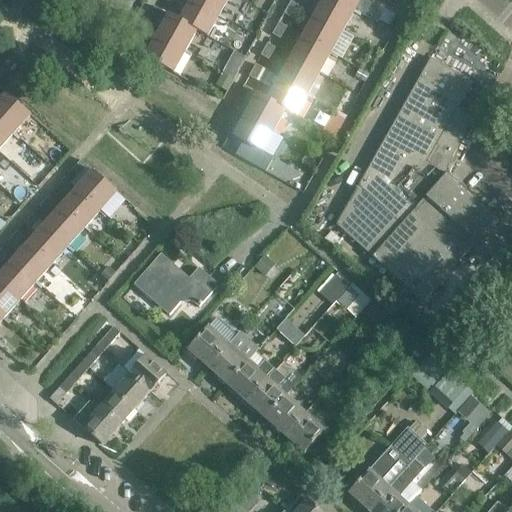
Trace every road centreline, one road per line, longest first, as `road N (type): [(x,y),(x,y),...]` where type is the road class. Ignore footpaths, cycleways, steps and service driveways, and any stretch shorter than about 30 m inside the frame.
road 1 (residential): [(511,191),(473,157),(511,81)]
road 2 (tertiary): [(96,511),(0,424)]
